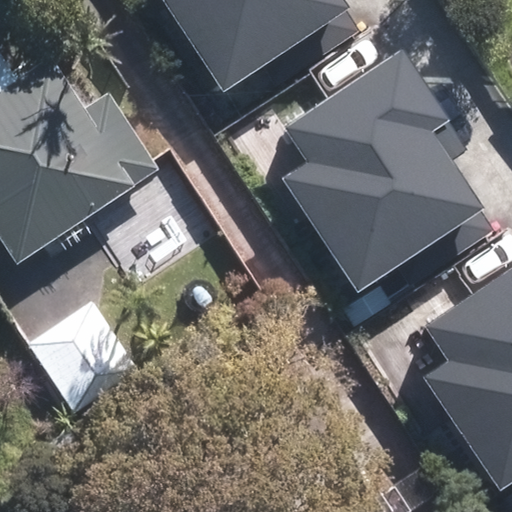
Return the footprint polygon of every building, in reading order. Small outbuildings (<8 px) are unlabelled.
[(329,0),(137,0),(203,101),(338,12),(329,0)] [(0,265),(4,272),(148,174),(96,98),(72,115),(32,56),(0,78),(0,265)] [(407,104),(268,198),(342,305),(384,276),(375,264),(459,206),(428,160),(367,202),(358,189),(394,164),(382,147),(419,122),(407,104)] [(425,365),(398,382),(477,498),(511,474),(511,259),(403,332),(425,365)] [(83,305),(20,348),(68,418),(131,375),(83,305)]
